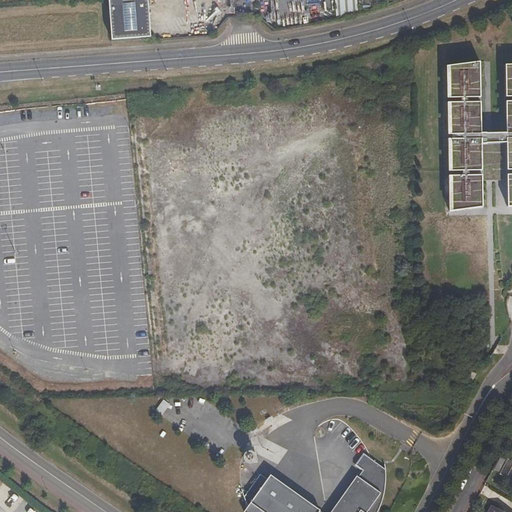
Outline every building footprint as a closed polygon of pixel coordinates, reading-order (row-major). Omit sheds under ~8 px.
[(109,0),(112,38),(150,35),(147,0),(109,0)] [(480,62),(446,66),(447,98),(461,98),(461,102),(447,103),(448,135),(461,134),(461,139),(447,139),(449,171),(462,171),(462,176),(448,176),(449,212),(483,208),(482,181),(493,181),(492,176),(507,176),(507,181),(507,207),(511,207),(511,64),(505,65),(505,97),(511,96),(511,101),(506,102),(506,133),(481,133),(480,102),(467,103),(467,98),(480,98),(480,62)] [(476,375),(471,372),(467,380),(472,383),(476,375)] [(168,405),(162,400),(155,410),(160,415),(168,405)] [(251,459),(251,455),(248,454),(248,451),(247,451),(246,452),(244,453),(243,454),(243,455),(242,456),(242,458),(242,459),(243,460),(244,461),(244,462),(246,463),(247,464),(250,464),(249,460),(251,459)] [(377,511),(379,508),(381,502),(383,497),(384,492),(385,486),(385,481),(385,475),(385,469),(363,453),(362,455),(355,465),(364,471),(359,478),(356,476),(330,511),(320,511),(269,475),(267,479),(247,507),(243,511),(377,511)] [(498,457),(492,469),(498,472),(504,460),(499,457),(498,457)] [(511,461),(506,459),(498,475),(506,478),(511,465),(511,461)] [(247,506),(247,507),(267,479),(259,474),(243,497),(244,500),(245,503),(246,505),(247,506)]
